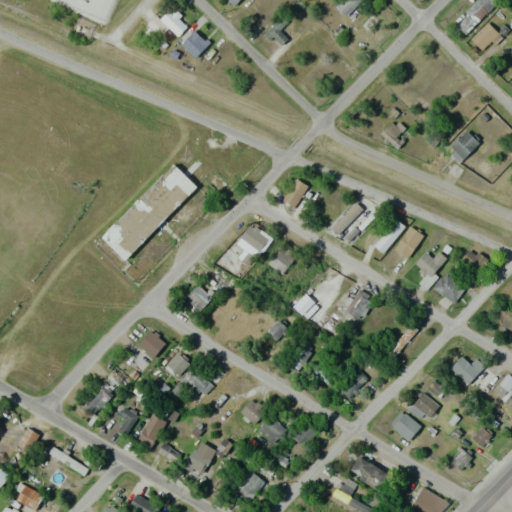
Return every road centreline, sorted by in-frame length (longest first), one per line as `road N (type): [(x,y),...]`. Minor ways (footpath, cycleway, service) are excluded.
road 1 (residential): [(35,402),(130,293),(246,208),(321,121),(447,0)]
road 2 (residential): [(0,36),(511,256)]
road 3 (residential): [(130,293),(488,507)]
road 4 (residential): [(511,271),(284,511)]
road 5 (residential): [(246,208),(511,360)]
road 6 (residential): [(0,388),(209,511)]
road 7 (residential): [(511,218),(332,135),(321,121)]
road 8 (residential): [(195,0),(321,121)]
road 9 (residential): [(406,0),(511,105)]
